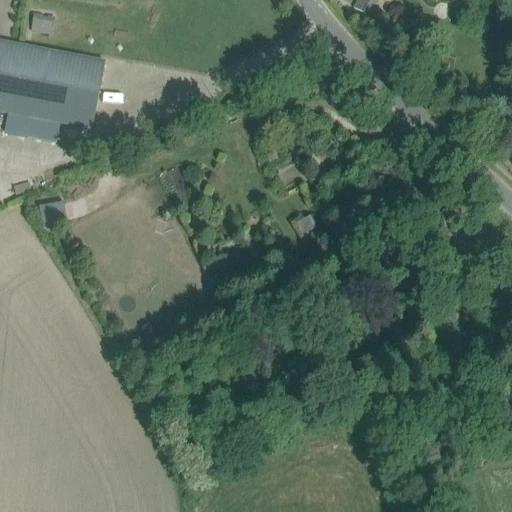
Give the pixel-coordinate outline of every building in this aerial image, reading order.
[(358,0),(353,9),(368,18),(378,0),(358,0)] [(33,15),(30,31),(50,34),(52,18),(33,15)] [(0,114),(91,132),(104,63),(0,43),(0,114)] [(32,211),(46,237),(55,232),(40,206),(32,211)] [(198,312),(204,325),(223,316),(215,299),(206,303),(208,307),(198,312)] [(511,318),(501,323),(511,349),(511,318)] [(148,324),(140,329),(148,342),(155,338),(148,324)]
